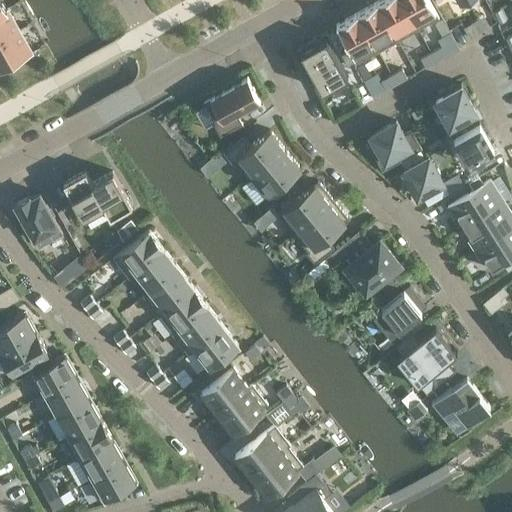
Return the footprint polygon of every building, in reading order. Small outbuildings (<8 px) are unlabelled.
[(401,0),(379,0),(377,2),(398,39),(418,28),(401,0)] [(429,0),(401,0),(418,28),(438,17),(429,0)] [(377,2),(357,13),(378,51),(398,39),(377,2)] [(0,39),(18,29),(6,7),(0,10),(0,39)] [(501,8),(492,12),(497,23),(506,19),(501,8)] [(357,13),(336,24),(357,62),(378,51),(357,13)] [(0,69),(31,51),(18,29),(0,39),(0,69)] [(347,75),(326,37),(301,51),(322,89),(347,75)] [(441,46),(431,52),(436,61),(446,55),(441,46)] [(347,51),(341,54),(347,66),(354,62),(347,51)] [(431,52),(420,58),(425,67),(436,61),(431,52)] [(402,68),(391,74),(396,83),(407,77),(402,68)] [(391,74),(381,80),(386,89),(396,83),(391,74)] [(247,76),(204,101),(216,122),(213,123),(220,135),(242,123),(236,112),(260,99),(247,76)] [(461,82),(435,96),(450,122),(476,108),(461,82)] [(370,134),(378,148),(372,152),(382,170),(422,148),(411,130),(404,134),(396,120),(370,134)] [(479,122),(454,137),(468,163),(494,148),(479,122)] [(243,135),(223,151),(232,162),(233,160),(249,179),(251,178),(250,177),(285,148),(269,129),(250,144),(243,135)] [(424,138),(430,149),(442,142),(436,131),(424,138)] [(251,178),(266,196),(270,193),(274,199),(287,189),(282,184),(301,168),(285,148),(250,177),(251,178)] [(429,156),(403,170),(417,196),(443,182),(429,156)] [(82,216),(103,205),(110,217),(110,216),(84,170),(63,182),(82,216)] [(84,170),(110,216),(132,205),(113,170),(92,182),(85,170),(84,170)] [(443,182),(449,194),(462,186),(456,174),(443,182)] [(490,178),(447,205),(454,216),(457,214),(464,225),(504,200),(490,178)] [(283,208),(277,213),(293,232),(334,199),(318,180),(295,198),(290,192),(278,202),(283,208)] [(39,247),(63,233),(39,192),(31,197),(29,195),(15,203),(39,247)] [(293,232),(308,250),(306,252),(314,263),(334,247),(327,237),(349,219),(334,199),(293,232)] [(468,239),(475,249),(511,225),(511,213),(504,200),(464,225),(472,237),(468,239)] [(131,221),(117,231),(123,241),(137,229),(131,221)] [(484,257),(492,269),(511,256),(511,225),(475,249),(481,258),(484,257)] [(149,229),(113,257),(129,277),(131,276),(130,275),(164,248),(149,229)] [(351,235),(325,257),(332,266),(340,259),(354,276),(346,283),(356,295),(364,289),(366,291),(374,283),(382,293),(397,280),(390,271),(400,263),(380,238),(364,251),(351,235)] [(164,248),(130,275),(131,276),(144,293),(145,294),(179,267),(164,248)] [(78,257),(69,263),(78,274),(86,268),(78,257)] [(144,293),(142,294),(158,315),(160,314),(159,313),(194,286),(179,267),(145,294),(144,293)] [(421,298),(409,283),(373,313),(390,335),(395,331),(402,340),(423,324),(415,315),(422,309),(421,308),(420,309),(415,302),(421,298)] [(194,286),(159,313),(160,314),(173,331),(174,332),(208,305),(194,286)] [(502,289),(483,304),(487,310),(506,294),(503,290),(502,289)] [(96,301),(90,293),(80,301),(86,309),(96,301)] [(86,309),(92,317),(102,309),(96,301),(86,309)] [(173,331),(172,332),(188,353),(191,350),(191,349),(223,324),(208,305),(174,332),(173,331)] [(24,311),(0,324),(0,352),(36,332),(35,331),(24,311)] [(223,324),(191,349),(191,350),(206,369),(238,344),(223,324)] [(436,326),(396,359),(398,358),(418,383),(417,384),(417,385),(419,383),(427,393),(455,370),(447,361),(457,353),(456,352),(456,353),(435,328),(436,327),(436,326)] [(129,336),(123,328),(113,336),(120,344),(129,336)] [(334,334),(339,341),(346,335),(341,328),(334,334)] [(36,332),(0,352),(0,361),(8,375),(48,353),(36,331),(35,331),(36,332)] [(120,344),(126,352),(135,344),(129,336),(120,344)] [(251,358),(261,351),(255,343),(245,350),(251,358)] [(46,392),(77,375),(65,353),(33,370),(46,392)] [(162,371),(156,363),(147,371),(153,379),(162,371)] [(216,411),(249,386),(233,366),(201,391),(216,411)] [(153,379),(159,387),(168,379),(162,371),(153,379)] [(57,413),(89,396),(77,375),(46,392),(57,413)] [(443,415),(453,406),(456,411),(457,411),(467,423),(470,420),(471,421),(490,405),(467,376),(454,383),(432,402),(439,411),(440,411),(443,415)] [(249,386),(216,411),(232,431),(268,403),(252,382),(248,385),(249,386)] [(292,392),(286,384),(277,391),(283,399),(292,392)] [(283,399),(289,407),(298,400),(292,392),(283,399)] [(89,396),(57,413),(69,433),(69,434),(100,416),(89,396)] [(419,404),(408,412),(415,421),(428,412),(421,403),(419,404)] [(69,433),(62,437),(75,459),(77,458),(77,457),(112,437),(100,416),(69,434),(69,433)] [(7,427),(13,438),(22,433),(16,422),(7,427)] [(275,423),(235,454),(250,474),(288,444),(289,445),(291,444),(275,423)] [(112,437),(77,457),(77,458),(88,478),(124,458),(112,437)] [(35,453),(31,444),(20,450),(25,459),(35,453)] [(288,444),(250,474),(265,494),(303,464),(289,445),(288,444)] [(330,460),(340,453),(333,445),(324,452),(330,460)] [(25,459),(30,468),(40,462),(35,453),(25,459)] [(124,458),(88,478),(101,500),(136,480),(124,458)] [(316,472),(295,489),(302,498),(284,511),(332,511),(334,511),(324,497),(331,492),(316,472)] [(59,495),(54,486),(44,492),(48,501),(59,495)] [(48,501),(53,509),(64,504),(59,495),(48,501)]
